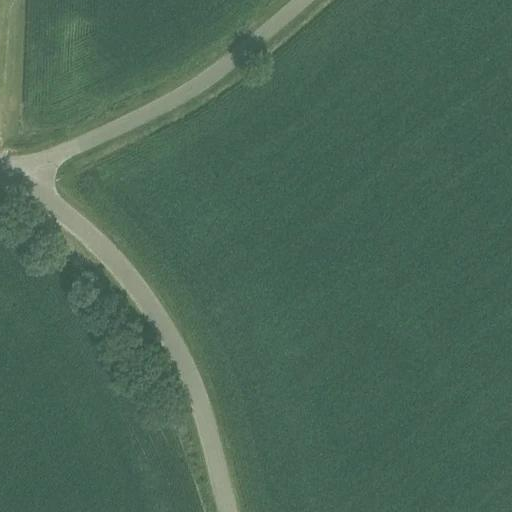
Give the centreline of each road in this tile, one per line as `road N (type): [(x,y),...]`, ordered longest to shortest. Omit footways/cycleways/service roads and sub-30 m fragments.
road 1 (unclassified): [(231,511),(213,428),(166,327),(100,246),(18,183)]
road 2 (unclassified): [(18,183),(208,85),(307,0)]
